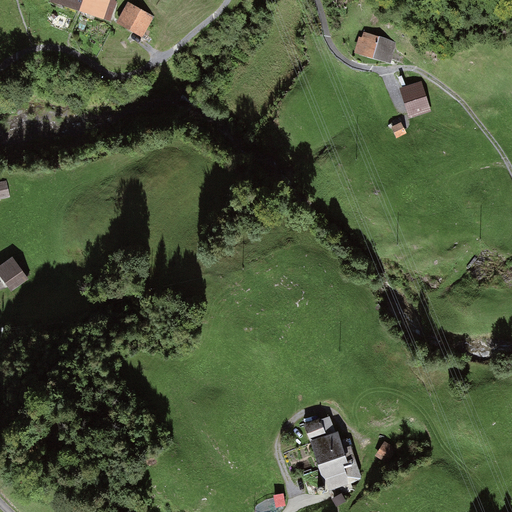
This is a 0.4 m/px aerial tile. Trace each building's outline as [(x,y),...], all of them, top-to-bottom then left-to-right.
[(116,2),(115,1),(115,0),(83,0),(81,7),(105,15),(105,17),(110,19),(116,2)] [(143,27),(150,16),(128,4),(119,20),(148,36),(151,31),(143,27)] [(361,38),(357,50),(390,60),(395,43),(365,33),(363,39),(361,38)] [(420,85),(404,90),(412,114),(428,109),(420,85)] [(405,132),(401,124),(393,129),(396,137),(399,136),(405,132)] [(0,182),(0,198),(9,197),(6,181),(0,182)] [(12,260),(0,268),(0,270),(12,287),(29,274),(21,263),(17,266),(12,260)] [(311,441),(326,435),(320,421),(319,418),(305,424),(311,441)] [(329,418),(320,421),(326,435),(327,437),(316,441),(334,499),(337,505),(345,501),(341,495),(339,487),(340,486),(342,493),(351,490),(348,482),(355,479),(356,478),(349,459),(353,457),(347,439),(338,442),(329,418)] [(395,450),(385,443),(381,448),(383,449),(378,456),(387,462),(395,450)] [(285,505),(283,493),(274,494),(277,506),(285,505)]
